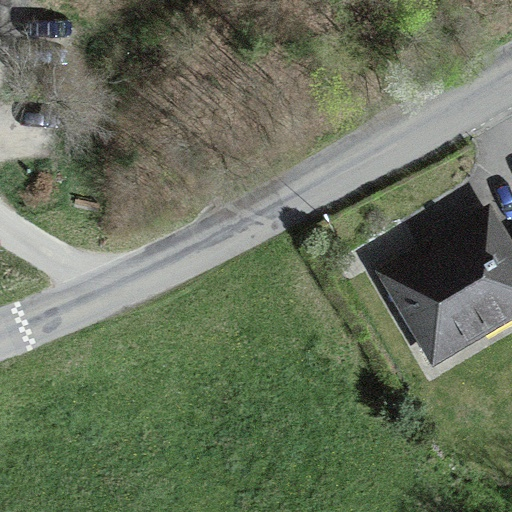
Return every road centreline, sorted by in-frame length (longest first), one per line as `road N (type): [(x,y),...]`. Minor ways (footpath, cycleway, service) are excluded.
road 1 (tertiary): [(511,73),(280,205),(123,284),(0,334)]
road 2 (track): [(0,164),(61,0)]
road 3 (track): [(123,284),(0,209)]
